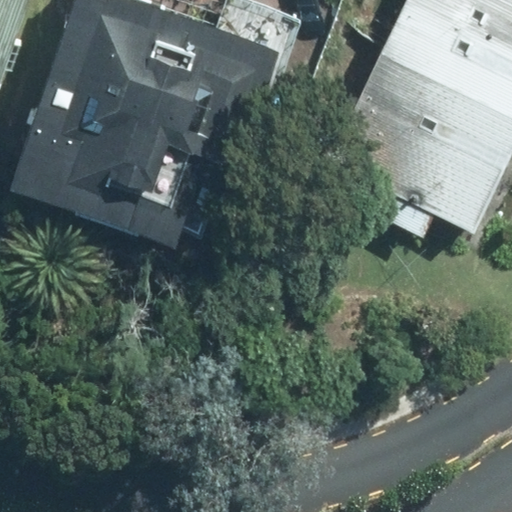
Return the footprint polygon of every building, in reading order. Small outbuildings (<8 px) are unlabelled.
[(0,0),(0,68),(23,0),(0,0)] [(276,36),(166,0),(65,0),(28,113),(7,176),(171,230),(193,166),(229,178),(276,36)] [(511,42),(423,0),(396,0),(362,72),(507,141),(511,130),(511,42)] [(511,0),(423,0),(511,42),(511,0)] [(468,221),(507,141),(362,72),(325,149),(337,155),(335,158),(376,178),(364,202),(420,229),(432,204),(468,221)]
